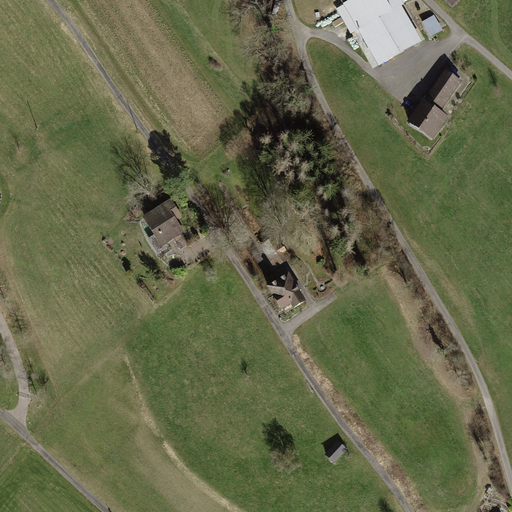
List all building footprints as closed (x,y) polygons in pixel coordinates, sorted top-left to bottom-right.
[(399,0),(355,0),(339,10),(352,33),(361,27),(364,31),(360,33),(369,48),(374,46),(383,63),(415,44),(395,9),(402,4),(399,0)] [(440,30),(435,21),(427,26),(432,35),(440,30)] [(361,27),(352,33),(373,69),(383,63),(374,46),(369,48),(360,33),(364,31),(361,27)] [(424,104),(437,113),(458,82),(445,73),(424,104)] [(423,103),(410,122),(432,137),(445,118),(437,113),(424,104),(423,103)] [(170,204),(146,220),(158,237),(160,236),(165,242),(180,232),(171,220),(178,215),(170,204)] [(276,238),(263,247),(276,267),(289,258),(276,238)] [(288,276),(268,288),(282,310),(283,310),(285,313),(293,308),(304,302),(288,276)] [(338,443),(327,455),(334,461),(345,449),(338,443)]
